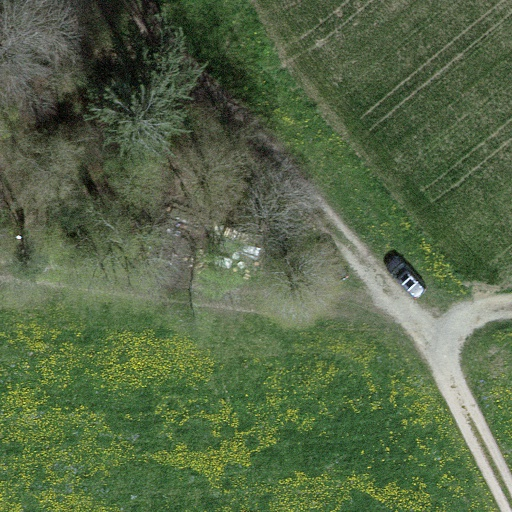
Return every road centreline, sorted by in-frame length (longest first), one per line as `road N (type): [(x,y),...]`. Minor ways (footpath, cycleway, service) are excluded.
road 1 (track): [(511,505),(414,311),(252,137),(144,0)]
road 2 (track): [(511,312),(414,311),(0,254)]
